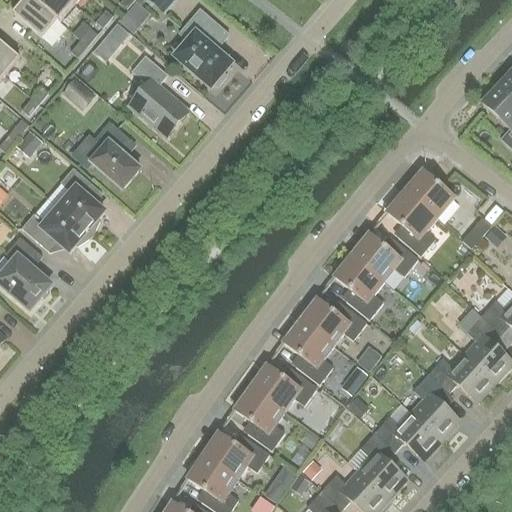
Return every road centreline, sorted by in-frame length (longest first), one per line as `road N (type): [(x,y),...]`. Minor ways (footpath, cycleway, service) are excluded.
road 1 (residential): [(0,406),(345,0)]
road 2 (residential): [(128,511),(303,261),(420,130)]
road 3 (residential): [(420,130),(511,34)]
road 4 (residential): [(422,511),(511,415)]
